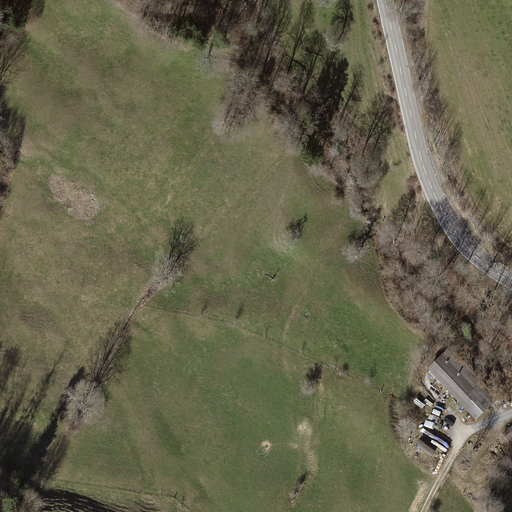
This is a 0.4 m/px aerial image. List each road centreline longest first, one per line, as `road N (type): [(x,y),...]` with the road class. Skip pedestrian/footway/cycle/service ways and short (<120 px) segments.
road 1 (tertiary): [(385,0),(424,170),(441,208),(469,250),(511,282)]
road 2 (track): [(262,62),(280,98),(348,184),(345,220)]
